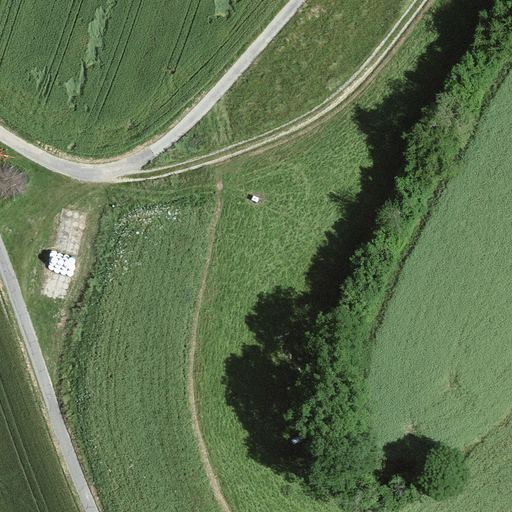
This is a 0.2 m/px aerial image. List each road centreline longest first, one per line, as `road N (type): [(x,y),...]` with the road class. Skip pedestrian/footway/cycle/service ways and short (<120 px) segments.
road 1 (track): [(0,130),(60,165),(113,171),(164,142),(295,0)]
road 2 (residential): [(94,511),(0,258)]
